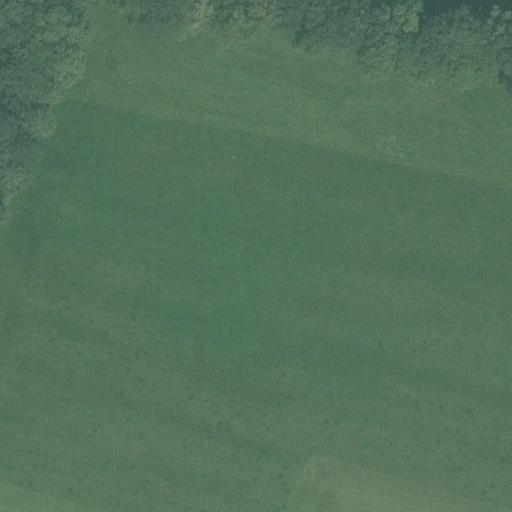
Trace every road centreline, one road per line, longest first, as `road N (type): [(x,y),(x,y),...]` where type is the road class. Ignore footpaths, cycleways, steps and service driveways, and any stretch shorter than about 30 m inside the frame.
road 1 (track): [(209,0),(511,62)]
road 2 (track): [(0,34),(42,76),(0,185)]
